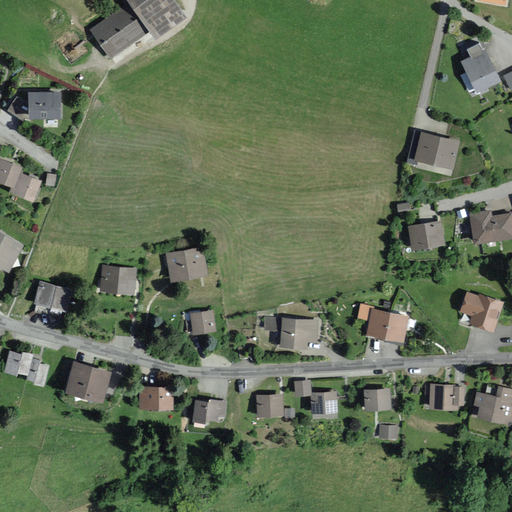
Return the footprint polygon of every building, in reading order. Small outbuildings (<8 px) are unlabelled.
[(186,18),(172,0),(129,0),(131,2),(91,30),(111,58),(151,29),(158,38),(186,18)] [(511,72),(502,78),(487,50),(462,62),(480,95),(505,82),(510,92),(511,90),(511,72)] [(60,119),(60,93),(28,93),(29,119),(60,119)] [(466,143),(419,133),(412,164),(423,167),(423,163),(459,171),(466,143)] [(21,173),(23,167),(0,159),(0,181),(12,186),(10,192),(36,201),(43,181),(21,173)] [(55,176),(46,175),(45,185),(54,186),(55,176)] [(455,229),(450,205),(418,212),(423,235),(455,229)] [(488,212),(468,215),(473,244),(511,237),(511,219),(511,213),(489,217),(488,212)] [(24,246),(0,232),(0,265),(10,271),(24,246)] [(210,276),(204,247),(167,254),(172,283),(210,276)] [(136,269),(103,266),(101,291),(134,294),(136,269)] [(72,289),(39,281),(33,303),(66,311),(72,289)] [(493,332),(503,303),(478,295),(477,298),(466,294),(459,314),(472,318),(470,324),(493,332)] [(369,336),(405,342),(410,316),(375,310),(375,307),(361,305),(358,320),(371,322),(369,336)] [(216,331),(212,310),(191,314),(194,334),(216,331)] [(318,317),(281,314),(281,320),(265,319),(264,328),(282,329),(281,345),(309,346),(309,341),(317,341),(318,317)] [(32,374),(35,358),(36,354),(26,352),(25,353),(12,350),(8,370),(22,374),(22,372),(32,374)] [(49,385),(53,365),(44,363),(45,360),(35,358),(32,374),(31,378),(39,380),(39,383),(49,385)] [(104,404),(111,373),(74,364),(67,394),(104,404)] [(157,380),(167,382),(169,371),(158,369),(157,380)] [(337,413),(336,392),(311,394),(310,381),(294,383),(295,397),(311,396),(312,414),(337,413)] [(458,408),(458,384),(431,384),(431,408),(458,408)] [(174,407),(173,386),(140,387),(141,409),(174,407)] [(511,424),(511,390),(496,388),(494,396),(477,394),(475,407),(480,408),(478,420),(511,424)] [(391,410),(389,389),(364,391),(366,413),(391,410)] [(284,416),(282,394),(256,397),(258,418),(284,416)] [(224,418),(225,402),(204,401),(204,403),(195,402),(194,421),(219,423),(220,418),(224,418)] [(398,438),(398,426),(382,426),(382,438),(398,438)]
